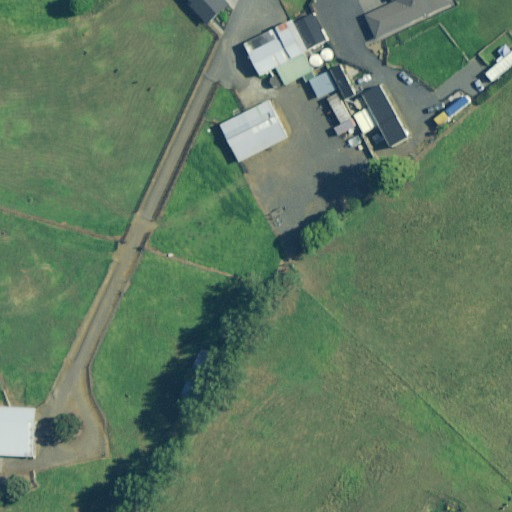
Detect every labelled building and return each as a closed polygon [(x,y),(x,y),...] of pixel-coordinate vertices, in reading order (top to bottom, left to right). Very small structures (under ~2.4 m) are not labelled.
[(230,7),(234,12),(239,0),(190,0),(210,23),(230,7)] [(453,0),(396,0),(397,1),(368,15),(378,38),(455,3),(453,0)] [(329,41),(317,15),(300,23),(312,49),(329,41)] [(310,51),(294,20),(247,44),(263,75),(310,51)] [(314,71),(306,56),(280,70),(288,85),(314,71)] [(412,139),(383,86),(365,96),(375,114),(359,123),(380,162),(396,154),(393,149),(412,139)] [(289,138),(270,101),(223,125),(242,162),(289,138)] [(219,361),(201,353),(183,392),(201,401),(219,361)] [(0,493),(4,493),(5,473),(3,473),(4,455),(33,457),(35,408),(0,406),(0,493)]
